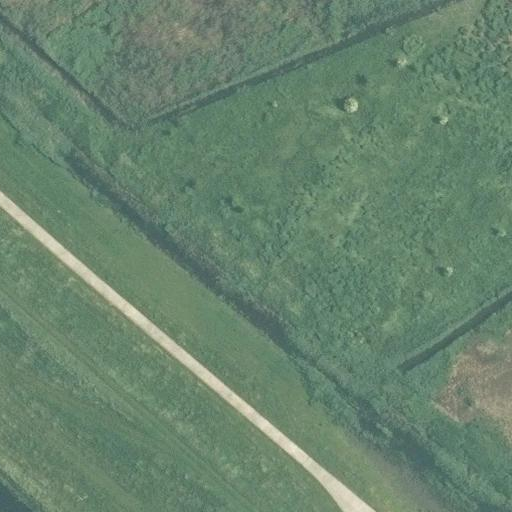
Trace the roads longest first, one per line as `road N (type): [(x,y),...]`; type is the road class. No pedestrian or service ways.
road 1 (track): [(0,287),(252,511)]
road 2 (track): [(3,368),(201,466)]
